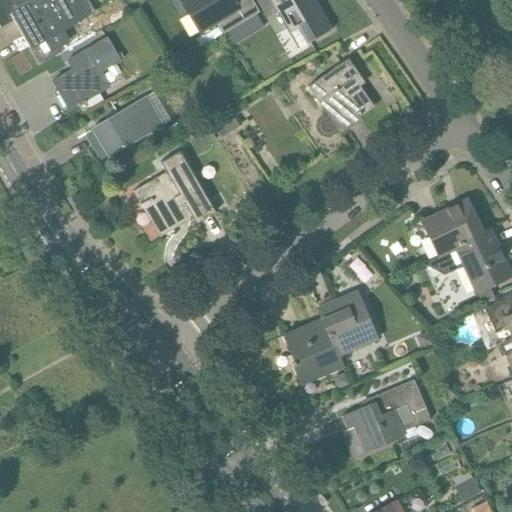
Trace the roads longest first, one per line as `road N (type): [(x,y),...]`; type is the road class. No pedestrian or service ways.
road 1 (residential): [(167,343),(464,122)]
road 2 (secondary): [(288,511),(167,343)]
road 3 (secondary): [(140,364),(261,511)]
road 4 (secondary): [(167,343),(129,297),(50,229)]
road 5 (secondary): [(50,229),(61,258),(140,364)]
road 6 (residential): [(464,122),(380,0)]
